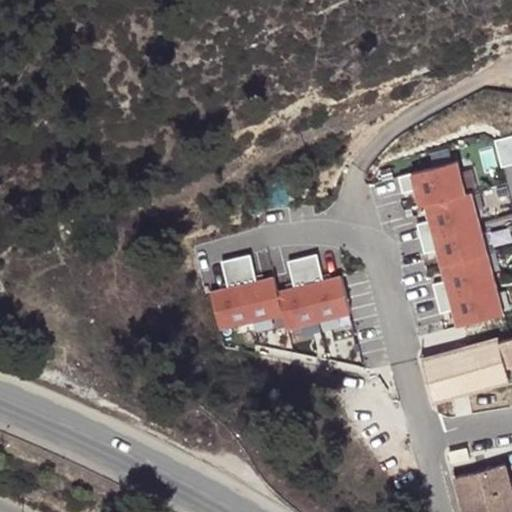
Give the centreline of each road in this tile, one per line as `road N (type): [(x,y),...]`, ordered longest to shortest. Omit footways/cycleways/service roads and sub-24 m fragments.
road 1 (unclassified): [(203,257),(300,235),(334,234),(372,248),(424,437)]
road 2 (secondary): [(239,511),(0,402)]
